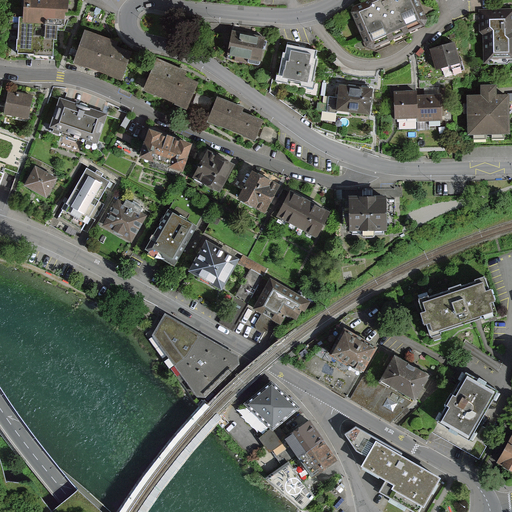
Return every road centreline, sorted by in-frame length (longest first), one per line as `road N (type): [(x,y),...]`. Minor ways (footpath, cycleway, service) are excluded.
road 1 (residential): [(369,162),(325,143),(210,64),(128,27),(129,10),(140,2),(295,15),(336,0)]
road 2 (residential): [(369,162),(355,178),(334,181),(163,120),(84,81),(0,71)]
road 3 (unclassified): [(335,403),(54,242),(0,223)]
road 4 (unclassified): [(490,511),(470,480),(335,403)]
road 5 (residential): [(511,168),(369,162)]
